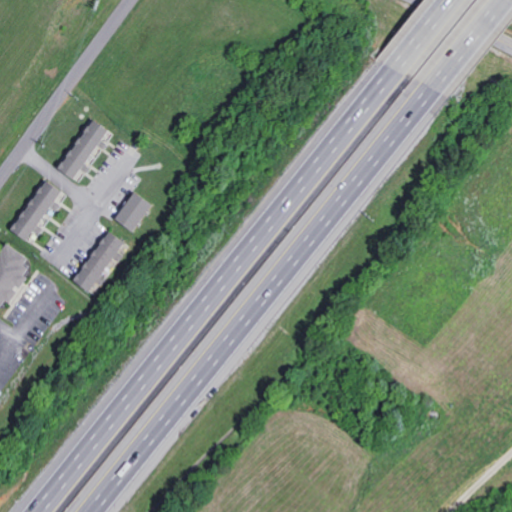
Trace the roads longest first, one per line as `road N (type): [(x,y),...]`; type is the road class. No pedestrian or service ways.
road 1 (motorway): [(387,66),(35,511)]
road 2 (motorway): [(105,511),(441,95)]
road 3 (residential): [(0,181),(132,0)]
